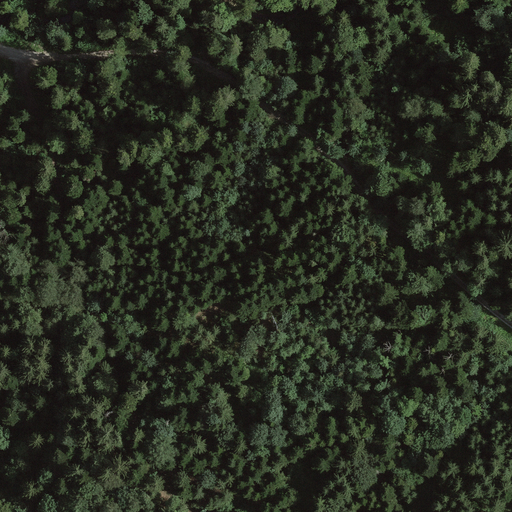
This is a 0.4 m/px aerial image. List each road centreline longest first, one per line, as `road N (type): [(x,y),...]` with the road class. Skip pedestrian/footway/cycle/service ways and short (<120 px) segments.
road 1 (track): [(25,56),(146,53),(214,69),(335,160),(382,217),(511,325)]
road 2 (track): [(0,342),(43,317),(67,267),(25,56)]
road 3 (track): [(67,267),(111,344),(153,466),(198,511)]
